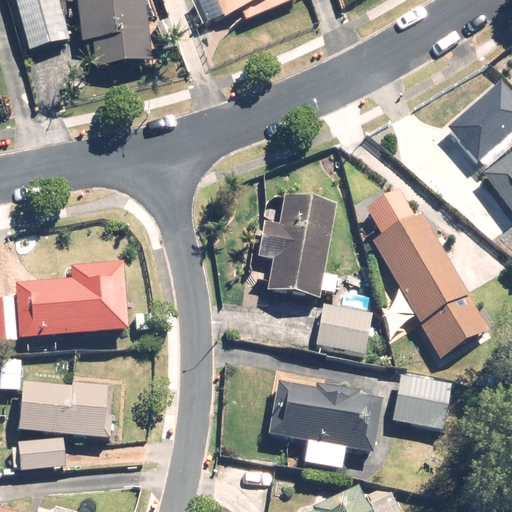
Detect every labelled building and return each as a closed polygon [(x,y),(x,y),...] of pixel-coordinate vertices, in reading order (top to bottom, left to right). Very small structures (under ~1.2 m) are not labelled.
[(56,0),(10,0),(26,55),(68,43),(56,0)] [(77,0),(82,45),(89,45),(92,71),(151,65),(144,0),(77,0)] [(201,0),(196,2),(207,30),(263,7),(267,17),(299,4),(297,0),(201,0)] [(511,106),(498,87),(462,112),(488,150),(511,133),(511,106)] [(511,158),(482,180),(511,222),(511,221),(511,158)] [(368,212),(385,242),(374,248),(441,364),(490,335),(423,219),(415,224),(398,195),(368,212)] [(256,258),(273,261),(267,294),(320,303),(335,211),(282,202),(278,229),(261,226),(256,258)] [(125,271),(75,273),(75,287),(18,289),(20,342),(127,338),(125,271)] [(16,306),(0,305),(0,345),(15,346),(16,306)] [(372,318),(322,309),(315,350),(365,359),(372,318)] [(268,440),(307,445),(304,469),(342,474),(345,450),(375,454),(381,406),(355,403),(356,395),(323,391),(324,377),(277,370),(268,440)] [(451,389),(400,381),(393,426),(444,434),(451,389)] [(113,395),(23,389),(20,437),(110,443),(113,395)] [(63,446),(17,450),(19,476),(65,473),(63,446)] [(366,511),(359,494),(314,511),(366,511)] [(397,511),(391,495),(366,504),(369,511),(397,511)]
